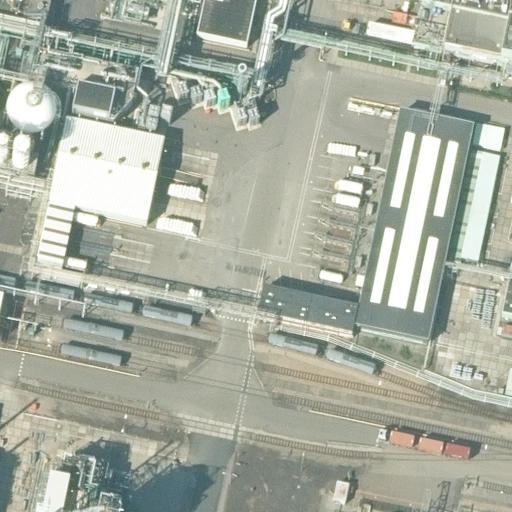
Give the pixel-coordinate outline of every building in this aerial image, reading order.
[(0,0),(0,23),(44,33),(51,0),(0,0)] [(256,0),(204,0),(196,39),(246,49),(256,0)] [(511,0),(412,0),(422,2),(412,50),(499,68),(511,5),(511,0)] [(511,5),(499,68),(511,70),(511,5)] [(35,56),(30,79),(77,89),(72,119),(113,127),(131,107),(137,78),(35,56)] [(6,112),(6,114),(6,116),(5,118),(6,121),(6,123),(6,125),(7,127),(8,129),(9,131),(10,133),(11,134),(13,136),(14,138),(16,139),(18,140),(22,142),(24,143),(26,143),(28,144),(30,144),(33,144),(35,143),(37,143),(41,142),(43,141),(47,138),(48,137),(50,135),(51,133),(52,132),(53,130),(54,128),(55,125),(55,123),(56,121),(56,119),(56,117),(56,115),(55,113),(55,110),(54,108),(53,106),(52,104),(50,103),(49,101),(45,98),(44,97),(42,96),(40,95),(38,94),(35,94),(33,93),(31,93),(29,93),(24,94),(22,95),(18,97),(16,98),(15,99),(13,101),(12,102),(10,104),(9,106),(8,108),(7,110),(6,112)] [(472,127),(399,112),(358,311),(263,291),(256,319),(351,339),(353,331),(426,346),(472,127)] [(66,122),(48,207),(36,268),(42,270),(40,281),(79,289),(82,277),(62,273),(74,213),(147,228),(164,143),(66,122)] [(476,127),(472,147),(500,153),(504,132),(476,127)] [(470,153),(447,264),(460,266),(461,261),(477,264),(499,159),(470,153)] [(13,167),(12,168),(12,169),(13,170),(13,172),(14,174),(15,175),(17,176),(18,177),(20,177),(22,177),(24,176),(25,176),(26,175),(27,174),(28,173),(28,171),(29,170),(29,169),(29,168),(28,166),(28,165),(27,164),(26,163),(25,162),(23,161),(22,161),(20,161),(18,161),(17,161),(16,162),(15,163),(14,164),(13,165),(13,167)] [(42,221),(42,220),(42,218),(41,217),(39,216),(38,215),(36,215),(35,216),(33,217),(33,219),(33,220),(33,221),(34,223),(35,224),(37,224),(39,224),(40,223),(41,222),(42,221)] [(40,237),(40,235),(39,234),(37,232),(36,232),(34,232),(32,232),(30,233),(29,235),(29,237),(29,239),(30,240),(32,242),(33,242),(35,242),(37,242),(39,241),(40,239),(40,237)] [(511,259),(501,316),(511,317),(511,259)] [(452,281),(444,323),(492,333),(501,290),(452,281)] [(89,511),(94,488),(104,490),(108,471),(67,462),(64,476),(54,474),(51,489),(43,488),(37,511),(89,511)] [(337,482),(334,499),(346,502),(349,484),(337,482)] [(125,511),(127,503),(111,500),(109,511),(125,511)]
